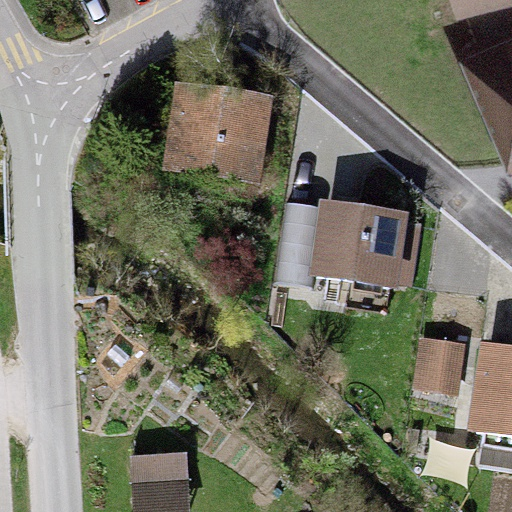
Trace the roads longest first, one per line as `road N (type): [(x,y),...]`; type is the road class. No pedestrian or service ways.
road 1 (residential): [(61,511),(37,106)]
road 2 (residential): [(228,0),(511,242)]
road 3 (residential): [(37,106),(224,0)]
